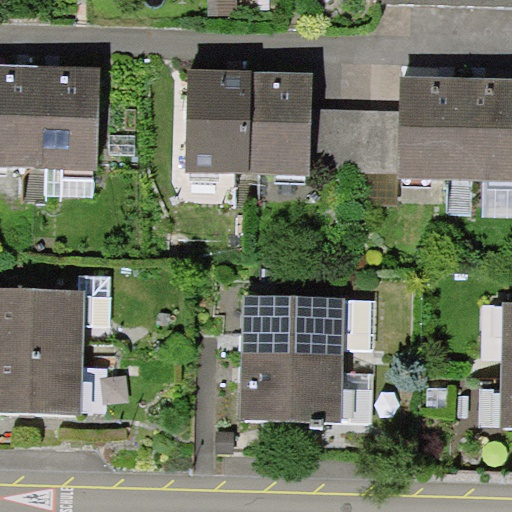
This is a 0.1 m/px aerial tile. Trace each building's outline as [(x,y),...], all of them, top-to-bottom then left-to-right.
[(245,0),(213,0),(213,29),(245,29),(245,0)] [(511,0),(393,0),(393,20),(511,20),(511,0)] [(42,75),(0,74),(0,171),(41,171),(42,75)] [(109,75),(42,75),(41,171),(108,172),(109,75)] [(259,78),(192,77),(192,174),(259,174),(259,78)] [(327,77),(259,77),(259,174),(323,177),(326,112),(327,77)] [(467,86),(400,86),(398,115),(396,180),(444,183),(466,183),(467,86)] [(511,86),(467,86),(467,183),(511,183),(511,86)] [(398,115),(326,112),(323,177),(396,180),(398,115)] [(511,183),(444,183),(444,223),(511,223),(511,183)] [(0,292),(0,352),(81,354),(82,294),(0,292)] [(249,303),(249,363),(384,363),(386,302),(249,303)] [(0,352),(0,411),(80,413),(81,354),(0,352)] [(249,363),(250,420),(382,421),(384,363),(249,363)]
